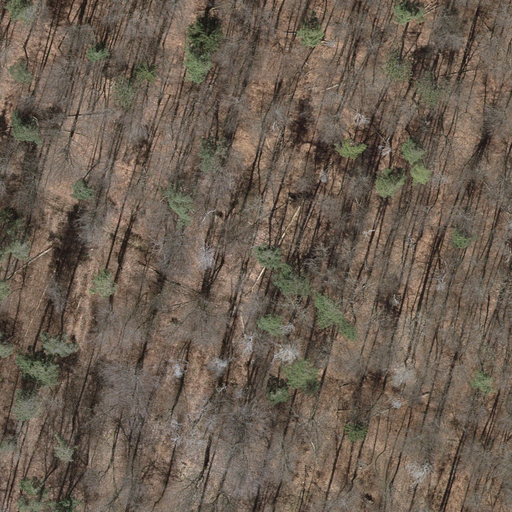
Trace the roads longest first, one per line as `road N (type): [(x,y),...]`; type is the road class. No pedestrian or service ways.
road 1 (track): [(0,177),(511,436)]
road 2 (track): [(309,0),(511,156)]
